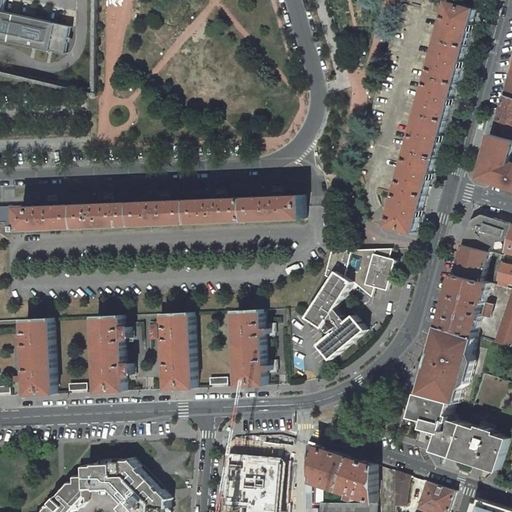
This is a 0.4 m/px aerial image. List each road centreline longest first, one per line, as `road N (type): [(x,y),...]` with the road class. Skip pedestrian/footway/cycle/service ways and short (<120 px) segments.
road 1 (residential): [(0,177),(260,164),(285,156),(310,133),(320,104),(294,0)]
road 2 (tertiary): [(346,391),(391,360),(410,334),(454,186)]
road 3 (tertiary): [(0,416),(211,408)]
road 4 (tertiary): [(454,186),(504,0)]
road 5 (residential): [(472,482),(367,446),(346,391)]
road 6 (tertiary): [(211,408),(304,403),(346,391)]
